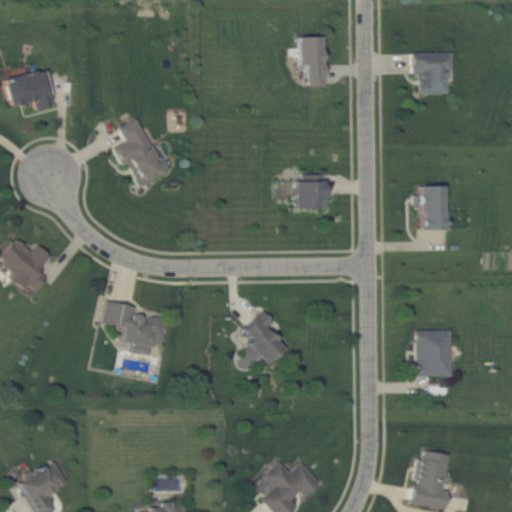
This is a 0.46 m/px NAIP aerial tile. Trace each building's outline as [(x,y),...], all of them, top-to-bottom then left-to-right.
[(295,35),(295,63),(303,63),(303,84),(321,85),(322,35),(295,35)] [(448,51),(409,52),(409,74),(415,74),(416,93),(445,92),(444,69),(449,69),(448,51)] [(49,104),(41,68),(0,77),(0,78),(6,105),(30,100),(32,108),(49,104)] [(115,126),(121,140),(109,146),(119,165),(123,162),(135,185),(162,172),(134,117),(115,126)] [(322,207),(321,175),(291,175),(292,207),(322,207)] [(442,184),(417,184),(416,193),(409,193),(409,204),(418,204),(418,228),(441,228),(442,184)] [(0,253),(0,268),(21,287),(24,283),(31,289),(42,277),(34,270),(47,256),(33,244),(28,250),(14,238),(0,253)] [(98,321),(120,325),(117,340),(130,342),(129,351),(146,354),(148,343),(157,344),(161,319),(129,313),(130,304),(102,300),(98,321)] [(264,363),(282,346),(263,327),(270,321),(259,310),(238,330),(252,344),(243,353),(250,360),(256,354),(264,363)] [(448,375),(448,329),(412,329),(413,375),(448,375)] [(406,502),(440,508),(443,490),(442,490),(445,471),(442,471),(445,453),(420,449),(419,458),(413,457),(409,481),(406,502)] [(42,493),(62,482),(50,459),(23,474),(24,477),(15,483),(30,511),(47,511),(51,510),(42,493)] [(257,499),(269,511),(287,511),(293,506),(286,499),(296,491),(301,496),(315,482),(297,462),(286,472),(275,460),(259,475),(270,486),(257,499)] [(135,510),(134,511),(180,511),(180,505),(168,505),(168,501),(155,501),(155,506),(143,506),(143,510),(135,510)]
